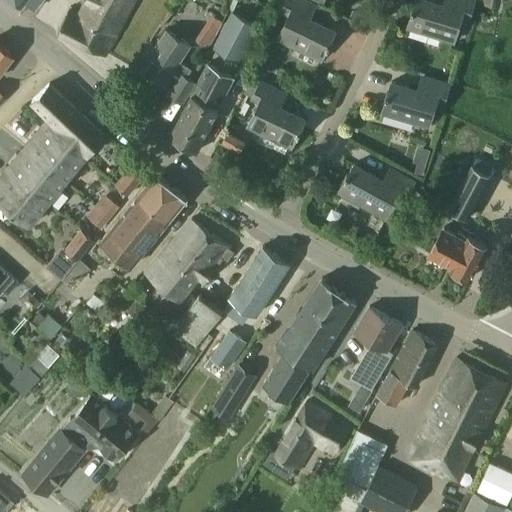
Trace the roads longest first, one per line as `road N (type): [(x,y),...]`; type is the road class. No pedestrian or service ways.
road 1 (tertiary): [(278,232),(55,61)]
road 2 (tertiary): [(511,355),(278,232)]
road 3 (residential): [(278,232),(395,0)]
